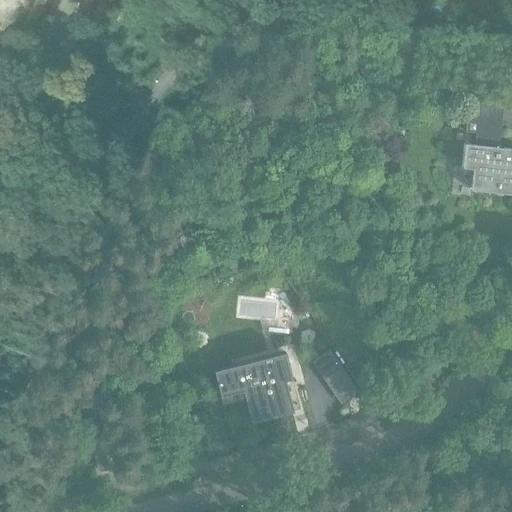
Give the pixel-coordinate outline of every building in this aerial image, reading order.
[(511,149),(499,148),(501,125),(494,124),(496,105),(503,105),(503,104),(469,100),(466,132),(477,133),(475,145),(464,144),(462,166),(473,168),(470,189),(511,194),(511,149)] [(429,113),(430,104),(416,103),(415,112),(429,113)] [(324,380),(342,368),(329,350),(311,362),(324,380)] [(220,397),(227,428),(293,411),(285,380),(292,379),(285,352),(213,370),(220,397)] [(117,467),(112,446),(94,450),(100,472),(117,467)]
